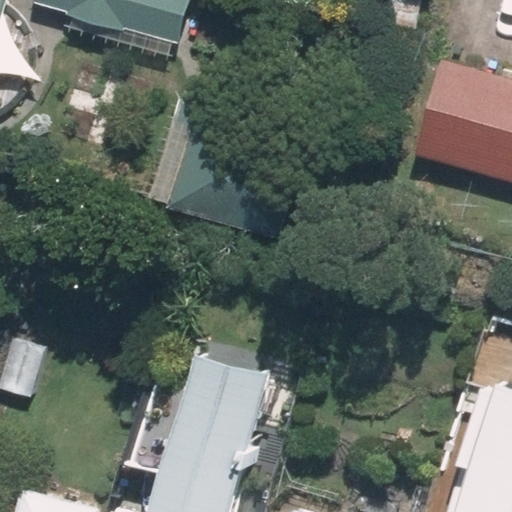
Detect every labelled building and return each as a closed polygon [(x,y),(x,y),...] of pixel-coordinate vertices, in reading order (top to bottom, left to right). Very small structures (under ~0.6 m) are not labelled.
[(0,0),(0,99),(9,68),(2,66),(21,0),(0,0)] [(200,0),(46,0),(188,42),(200,0)] [(392,0),(389,19),(424,26),(428,0),(392,0)] [(511,68),(461,54),(433,154),(511,175),(511,68)] [(356,92),(216,55),(179,201),(318,237),(356,92)] [(58,336),(24,327),(8,388),(41,397),(58,336)] [(277,511),(320,369),(215,337),(203,377),(167,366),(140,458),(178,469),(165,511),(277,511)] [(126,511),(129,500),(49,480),(40,511),(126,511)]
